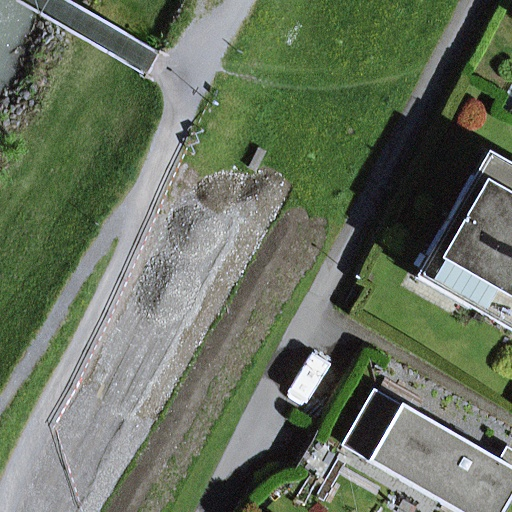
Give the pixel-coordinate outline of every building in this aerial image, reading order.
[(511,165),(486,151),(472,176),(511,199),(511,165)] [(511,199),(472,176),(425,256),(478,286),(466,306),(511,332),(511,199)] [(466,306),(478,286),(425,256),(411,280),(463,310),(466,306)] [(398,405),(372,390),(339,447),(365,462),(398,405)] [(452,511),(499,511),(511,489),(511,471),(506,468),(398,405),(365,462),(452,511)]
